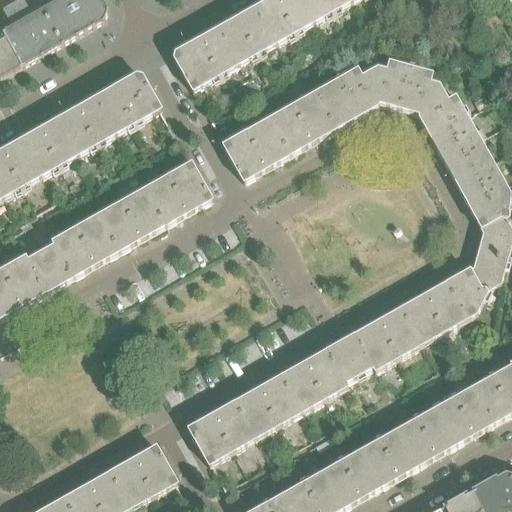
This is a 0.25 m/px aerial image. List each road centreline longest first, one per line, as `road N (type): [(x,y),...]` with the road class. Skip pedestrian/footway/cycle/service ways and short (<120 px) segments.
road 1 (residential): [(165,434),(466,256),(395,126),(247,209)]
road 2 (residential): [(0,345),(247,209)]
road 3 (residential): [(247,209),(146,34)]
road 4 (residential): [(165,434),(29,508),(0,498)]
road 5 (residential): [(0,120),(146,34)]
road 6 (residential): [(511,447),(398,511)]
